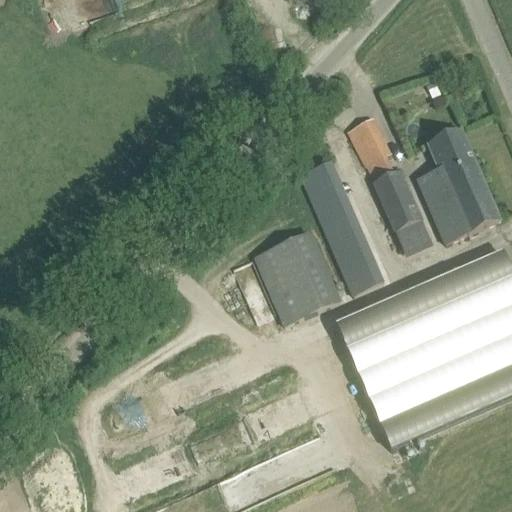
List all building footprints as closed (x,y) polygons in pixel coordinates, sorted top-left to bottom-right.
[(389,159),(371,123),(350,134),(368,170),(389,159)] [(446,249),(501,225),(461,134),(428,148),(439,173),(418,182),(446,249)] [(385,290),(333,170),(300,184),(352,304),(385,290)] [(434,247),(403,176),(376,188),(408,259),(434,247)] [(285,330),(340,306),(311,238),(255,262),(285,330)] [(511,278),(502,256),(337,329),(392,454),(511,401),(511,278)]
